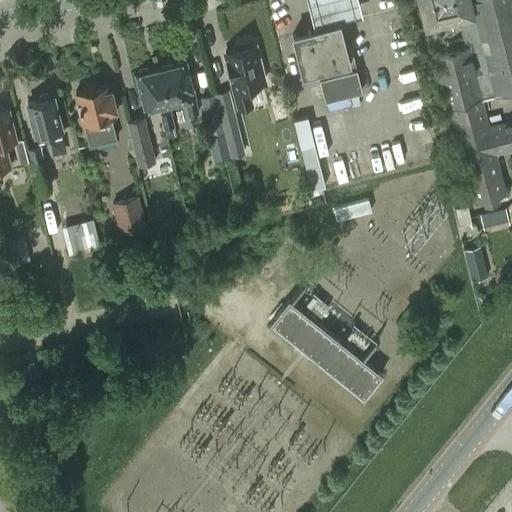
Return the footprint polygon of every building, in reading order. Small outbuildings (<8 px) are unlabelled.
[(300,0),(308,30),(325,26),(324,23),(338,20),(339,25),(354,21),(349,0),(300,0)] [(511,0),(417,0),(424,26),(435,23),(437,30),(451,27),(449,20),(460,17),(467,46),(432,55),(445,108),(450,106),(457,132),(456,133),(474,201),(482,199),(485,207),(498,204),(495,195),(505,193),(495,153),(511,148),(511,120),(487,126),(480,99),(511,90),(511,0)] [(324,23),(325,26),(308,30),(291,35),(301,73),(302,73),(304,79),(318,76),(324,99),(361,90),(351,50),(346,51),(339,25),(338,20),(324,23)] [(239,45),(238,49),(224,52),(238,107),(250,104),(245,86),(263,82),(254,44),(252,45),(248,42),(239,45)] [(185,61),(158,68),(167,103),(183,99),(187,114),(197,112),(193,97),(194,96),(185,61)] [(138,71),(137,74),(134,75),(143,109),(167,103),(158,68),(148,71),(145,69),(138,71)] [(83,88),(84,90),(76,92),(83,123),(85,122),(91,147),(116,141),(110,116),(113,115),(112,109),(114,108),(109,89),(107,90),(105,84),(96,86),(96,85),(93,82),(85,84),(83,88)] [(227,90),(215,93),(222,120),(234,117),(227,90)] [(212,94),(196,98),(203,124),(219,120),(212,94)] [(39,96),(38,100),(27,103),(37,142),(61,135),(51,96),(49,97),(45,95),(39,96)] [(0,168),(8,167),(2,144),(14,141),(6,108),(3,109),(0,107),(0,168)] [(169,110),(159,112),(163,128),(172,126),(169,110)] [(307,115),(293,119),(294,123),(311,188),(324,185),(307,117),(307,115)] [(142,117),(126,121),(137,166),(153,162),(142,117)] [(237,128),(225,131),(231,154),(243,151),(237,128)] [(38,146),(26,149),(37,191),(49,188),(38,146)] [(135,196),(110,204),(119,232),(144,225),(135,196)] [(372,210),(369,198),(334,207),(337,219),(372,210)] [(467,205),(455,208),(461,235),(477,232),(476,224),(471,225),(467,205)] [(508,206),(486,211),(489,226),(511,221),(508,206)] [(84,221),(65,223),(68,249),(87,247),(84,221)] [(24,236),(9,240),(16,266),(31,262),(24,236)] [(486,276),(478,246),(465,250),(472,279),(486,276)] [(289,299),(270,322),(363,396),(381,373),(289,299)] [(38,359),(17,364),(21,376),(41,371),(38,359)]
